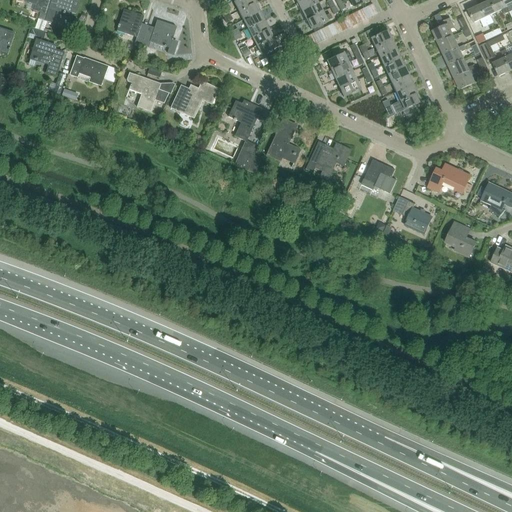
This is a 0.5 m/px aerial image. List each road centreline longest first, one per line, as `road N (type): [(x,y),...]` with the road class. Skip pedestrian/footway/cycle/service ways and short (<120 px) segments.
road 1 (tertiary): [(511,419),(115,232),(0,189)]
road 2 (motorway): [(383,444),(182,350),(0,278)]
road 3 (motorway): [(0,306),(319,445)]
road 4 (residential): [(458,139),(422,155),(200,55),(195,7)]
road 5 (motorway): [(319,445),(460,511)]
road 6 (motorway): [(511,506),(383,444)]
road 7 (motorway): [(511,493),(383,444)]
road 8 (motorway): [(319,445),(437,511)]
